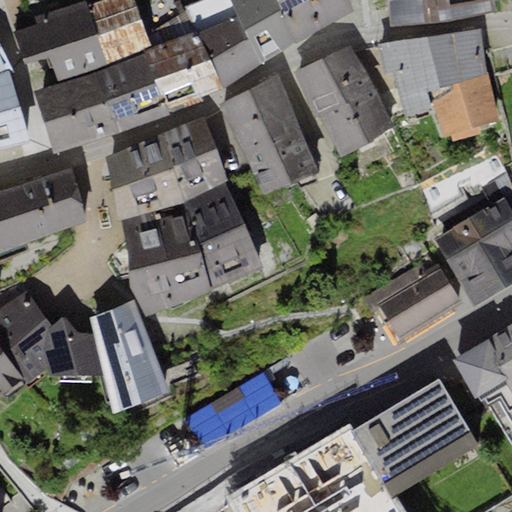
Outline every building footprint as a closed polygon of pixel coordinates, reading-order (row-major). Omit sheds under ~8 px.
[(37,23),(15,33),(25,63),(51,55),(52,62),(58,80),(81,73),(107,64),(87,3),(85,0),(80,0),(34,16),(37,23)] [(135,0),(95,0),(87,3),(107,64),(142,51),(151,44),(147,34),(135,0)] [(230,0),(195,0),(184,5),(186,9),(197,30),(222,85),(228,82),(261,65),(257,59),(230,0)] [(294,39),(270,0),(230,0),(257,59),(294,39)] [(347,0),(270,0),(294,39),(295,42),(351,8),(347,0)] [(387,0),(390,23),(494,9),(492,0),(387,0)] [(186,9),(147,34),(151,44),(197,30),(186,9)] [(418,37),(374,43),(379,72),(392,86),(398,113),(428,105),(428,101),(426,86),(479,74),(473,29),(418,37)] [(222,85),(197,30),(151,44),(142,51),(168,110),(194,101),(202,98),(201,94),(222,85)] [(317,58),(295,70),(313,114),(320,111),(374,86),(350,43),(317,58)] [(0,73),(11,69),(0,45),(0,73)] [(168,110),(142,51),(107,64),(81,73),(100,137),(157,114),(168,110)] [(0,73),(0,145),(27,138),(19,102),(11,69),(0,73)] [(100,137),(81,73),(58,80),(34,87),(42,114),(52,150),(100,137)] [(492,119),(479,74),(426,86),(428,101),(439,133),(492,119)] [(258,83),(219,101),(262,193),(317,169),(303,138),(277,75),(258,83)] [(374,86),(320,111),(324,119),(341,156),(393,126),(374,86)] [(169,128),(162,131),(185,201),(226,180),(203,115),(169,128)] [(162,131),(105,157),(115,201),(109,204),(111,221),(120,217),(185,201),(162,131)] [(37,177),(0,188),(0,250),(84,219),(70,167),(37,177)] [(244,223),(226,180),(185,201),(209,288),(262,265),(244,223)] [(511,218),(500,197),(431,238),(469,303),(511,277),(511,218)] [(145,321),(209,288),(185,201),(120,217),(125,252),(131,288),(145,321)] [(410,266),(363,294),(394,345),(459,305),(436,268),(417,279),(410,266)] [(0,307),(0,344),(27,382),(47,368),(42,350),(51,323),(43,313),(26,290),(0,307)] [(89,315),(93,333),(103,373),(111,412),(167,387),(133,300),(105,309),(89,315)] [(49,374),(103,373),(93,333),(79,332),(66,314),(51,323),(42,350),(47,368),(49,374)] [(511,319),(448,357),(449,360),(470,400),(479,395),(511,453),(511,452),(511,319)] [(0,395),(4,393),(6,396),(27,382),(0,344),(0,395)] [(431,377),(344,428),(392,511),(476,511),(511,491),(511,490),(481,439),(472,445),(431,377)] [(342,425),(229,490),(241,511),(392,511),(344,428),(342,425)]
